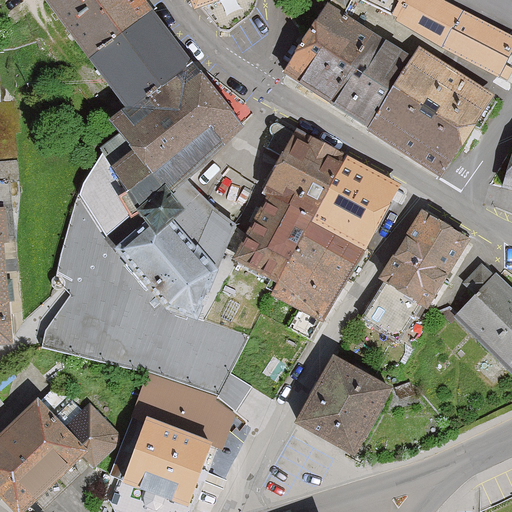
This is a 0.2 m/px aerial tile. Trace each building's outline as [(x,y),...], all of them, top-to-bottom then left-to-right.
[(87,59),(148,7),(143,0),(49,0),(45,4),(87,59)] [(194,0),(200,10),(204,8),(223,30),(231,30),(255,6),(254,0),(194,0)] [(498,78),(511,52),(511,38),(439,0),(360,0),(398,20),(395,24),(498,78)] [(126,110),(190,62),(148,7),(87,59),(126,110)] [(413,60),(330,7),(285,76),(369,129),(413,60)] [(2,52),(0,51),(0,131),(14,130),(21,130),(15,51),(2,52)] [(419,51),(413,60),(369,129),(367,132),(441,179),(493,98),(419,51)] [(157,234),(174,220),(166,211),(191,188),(187,184),(184,181),(241,129),(190,62),(126,110),(109,123),(118,136),(100,147),(128,187),(116,197),(136,221),(140,219),(143,222),(146,226),(157,234)] [(267,197),(313,222),(346,161),(281,126),(276,125),(272,128),(271,132),(272,135),(275,138),(269,149),(282,156),(262,194),(267,197)] [(20,196),(14,130),(0,131),(0,235),(15,235),(20,196)] [(313,222),(362,248),(395,188),(346,161),(313,222)] [(115,253),(165,309),(195,320),(235,227),(191,188),(166,211),(174,220),(157,234),(146,226),(115,253)] [(232,261),(278,286),(313,222),(267,197),(232,261)] [(383,284),(418,305),(426,310),(468,239),(425,214),(383,284)] [(362,248),(313,222),(278,286),(273,296),(322,322),(362,248)] [(15,235),(0,235),(0,345),(12,345),(9,320),(22,319),(15,235)] [(511,288),(496,273),(494,275),(482,263),(463,282),(476,295),(455,317),(511,373),(511,288)] [(398,340),(418,305),(383,284),(362,319),(398,340)] [(394,388),(333,354),(294,424),(355,459),(394,388)] [(121,479),(190,505),(213,445),(222,448),(235,413),(214,400),(215,398),(149,372),(110,475),(121,479)] [(37,400),(0,435),(0,495),(16,511),(25,511),(84,455),(94,466),(123,438),(90,405),(83,411),(58,385),(40,403),(37,400)] [(188,511),(190,505),(121,479),(112,501),(117,511),(188,511)]
